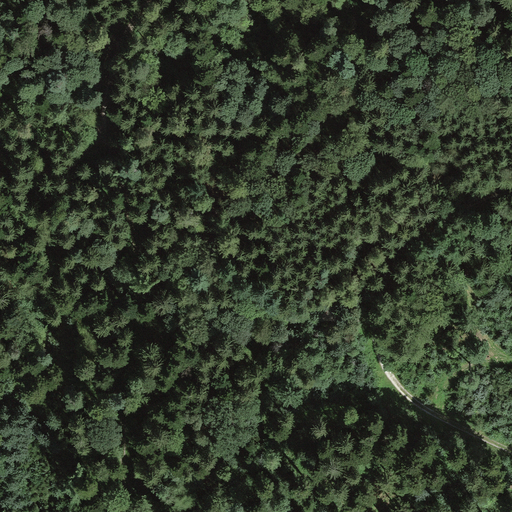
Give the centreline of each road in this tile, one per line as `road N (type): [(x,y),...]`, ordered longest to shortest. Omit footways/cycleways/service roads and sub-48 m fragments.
road 1 (track): [(511,449),(415,403),(390,377),(371,315),(379,286),(414,241),(466,202),(511,188)]
road 2 (track): [(102,128),(114,174),(130,472),(137,500),(150,511)]
road 3 (track): [(0,179),(36,189),(80,164),(102,128),(115,35),(162,0)]
road 4 (track): [(466,202),(458,272),(480,332),(511,361)]
